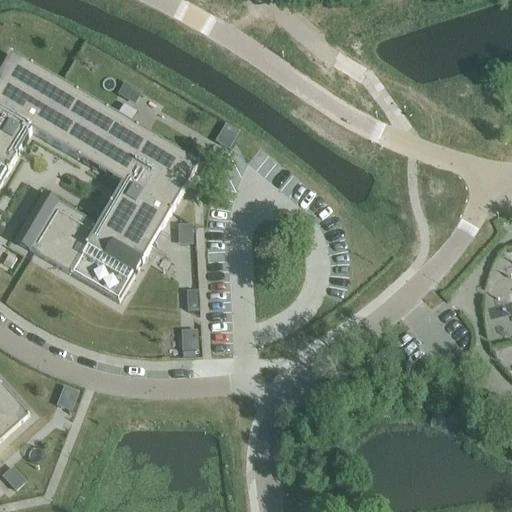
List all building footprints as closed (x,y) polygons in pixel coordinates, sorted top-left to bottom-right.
[(12,58),(0,78),(0,190),(32,136),(123,188),(99,228),(45,197),(16,245),(119,306),(200,168),(12,58)] [(240,134),(226,126),(216,144),(230,152),(240,134)] [(197,228),(177,229),(177,244),(197,243),(197,228)] [(477,234),(463,251),(473,260),(487,243),(477,234)] [(198,333),(182,334),(183,354),(199,353),(198,333)] [(101,378),(103,354),(86,353),(85,377),(101,378)] [(0,444),(30,418),(0,384),(0,444)] [(511,404),(492,394),(484,408),(505,419),(511,406),(511,404)] [(62,401),(54,421),(69,427),(77,407),(62,401)]
